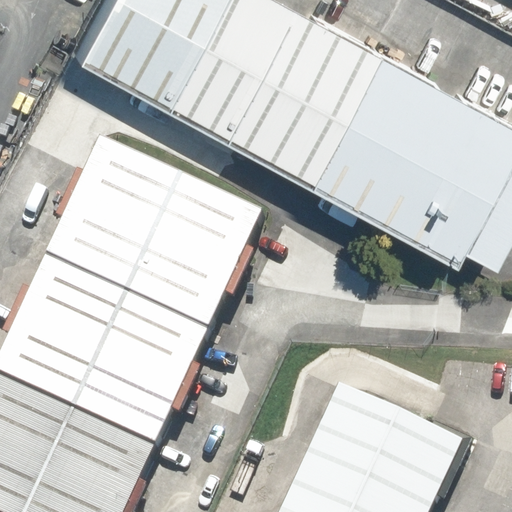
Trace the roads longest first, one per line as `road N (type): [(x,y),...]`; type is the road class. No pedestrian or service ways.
road 1 (unknown): [(0,231),(51,133),(77,107),(267,203),(284,220),(286,237)]
road 2 (unknown): [(511,315),(260,303)]
road 3 (unknown): [(260,303),(159,511)]
road 4 (unknown): [(365,0),(511,85)]
